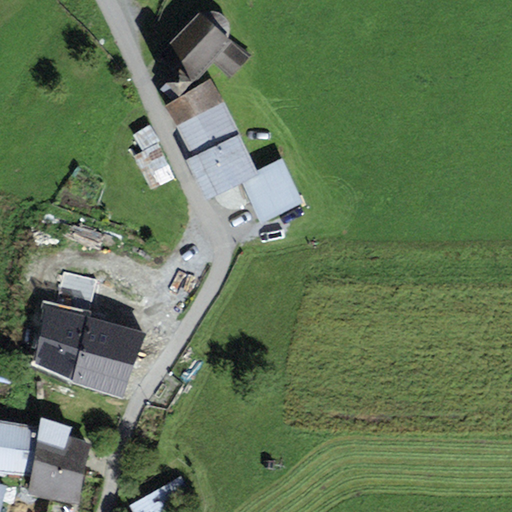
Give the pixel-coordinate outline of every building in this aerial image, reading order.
[(199,11),(161,53),(178,68),(189,79),(191,80),(212,57),(229,73),(246,54),(226,36),(228,31),(228,25),(226,20),(223,15),(218,12),(213,11),(207,11),(202,14),(199,11)] [(189,79),(178,68),(167,80),(178,91),(189,79)] [(193,156),(187,159),(205,196),(243,178),(261,219),(299,199),(280,160),(255,172),(237,134),(208,80),(166,105),(193,156)] [(171,174),(147,128),(135,134),(143,150),(135,154),(151,185),(171,174)] [(55,310),(48,308),(37,360),(74,377),(119,392),(136,347),(154,356),(168,338),(142,330),(87,316),(97,277),(64,269),(55,310)] [(40,427),(0,420),(0,468),(33,473),(29,491),(76,502),(87,442),(40,427)] [(177,478),(132,504),(136,511),(153,511),(186,493),(177,478)]
